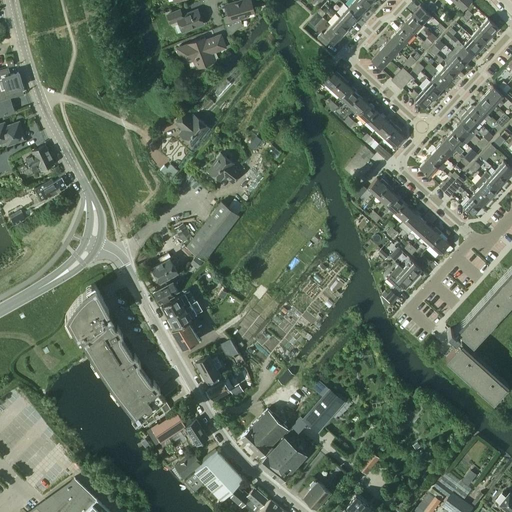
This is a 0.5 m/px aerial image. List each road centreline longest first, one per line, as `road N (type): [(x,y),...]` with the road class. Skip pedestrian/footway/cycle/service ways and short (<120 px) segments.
road 1 (unclassified): [(303,511),(215,429),(118,255),(95,244)]
road 2 (unclassified): [(95,244),(96,213),(39,99),(11,0)]
road 3 (residential): [(419,124),(345,55),(395,0)]
road 4 (residential): [(473,235),(387,161),(419,124)]
road 5 (residential): [(419,124),(511,20)]
road 6 (unknown): [(129,275),(110,290),(148,359),(176,358)]
road 7 (residential): [(430,329),(408,310),(473,235)]
